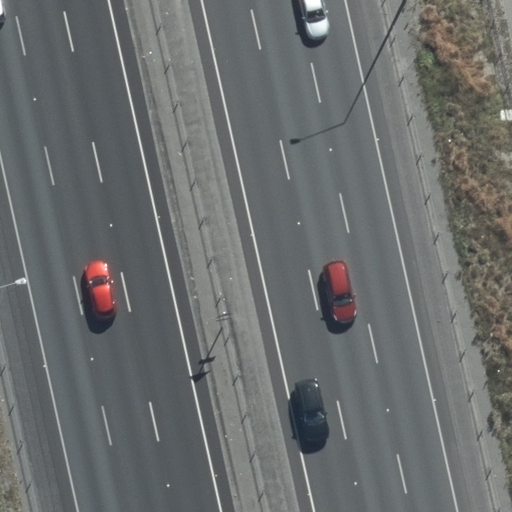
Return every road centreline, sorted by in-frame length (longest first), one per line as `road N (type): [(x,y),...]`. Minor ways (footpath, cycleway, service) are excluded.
road 1 (motorway): [(273,0),(386,511)]
road 2 (motorway): [(149,511),(37,0)]
